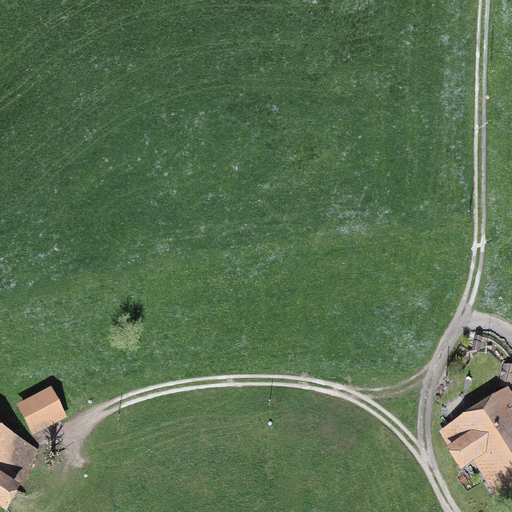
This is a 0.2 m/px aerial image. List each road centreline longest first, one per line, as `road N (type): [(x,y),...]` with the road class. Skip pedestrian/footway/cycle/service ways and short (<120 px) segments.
road 1 (track): [(485,0),(477,263),(463,315),(431,370),(424,418),(428,461),(451,511)]
road 2 (track): [(48,443),(142,394),(269,379),(344,390),(398,427),(428,461)]
road 3 (track): [(78,426),(81,470),(66,498),(46,509),(19,504)]
